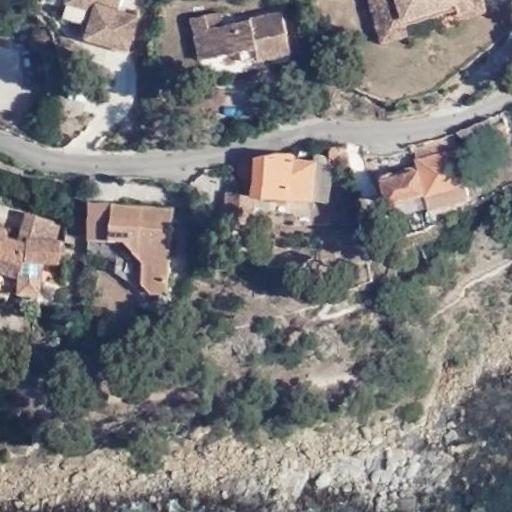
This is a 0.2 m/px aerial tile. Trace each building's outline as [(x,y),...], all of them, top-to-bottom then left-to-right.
[(87,0),(81,22),(120,37),(131,7),(112,1),(112,0),(87,0)] [(367,0),(369,9),(395,2),(400,0),(367,0)] [(400,0),(395,2),(397,8),(425,0),(400,0)] [(395,2),(369,9),(373,23),(399,16),(397,8),(395,2)] [(217,18),(217,16),(215,3),(187,8),(196,53),(202,51),(197,20),(217,18)] [(275,4),(217,16),(217,18),(197,20),(202,51),(236,44),(237,53),(254,50),(255,53),(284,46),(275,4)] [(509,133),(504,112),(457,132),(471,145),(496,139),(496,137),(509,133)] [(446,137),(426,141),(430,158),(427,158),(430,169),(422,171),(427,193),(432,210),(471,200),(453,134),(446,137)] [(426,141),(414,144),(420,164),(381,176),(389,203),(427,193),(422,171),(430,169),(427,158),(430,158),(426,141)] [(348,144),(331,143),(330,156),(329,167),(332,167),(352,168),(348,144)] [(246,178),(255,179),(254,195),(255,196),(311,200),(314,163),(293,161),(293,155),(276,154),(257,158),(257,161),(244,161),(240,166),(240,170),(242,175),(246,178)] [(329,167),(330,156),(315,154),(314,163),(311,200),(330,201),(332,167),(329,167)] [(245,196),(228,195),(226,221),(253,223),(255,196),(254,195),(255,179),(246,178),(245,196)] [(88,239),(110,241),(112,205),(87,203),(88,239)] [(168,295),(174,209),(112,205),(110,241),(125,242),(144,262),(142,283),(151,294),(168,295)] [(65,242),(55,240),(60,223),(26,213),(17,240),(3,236),(5,228),(0,226),(0,259),(21,266),(22,262),(63,263),(65,242)] [(0,259),(0,271),(16,276),(14,295),(38,297),(39,277),(19,276),(19,271),(21,266),(0,259)]
